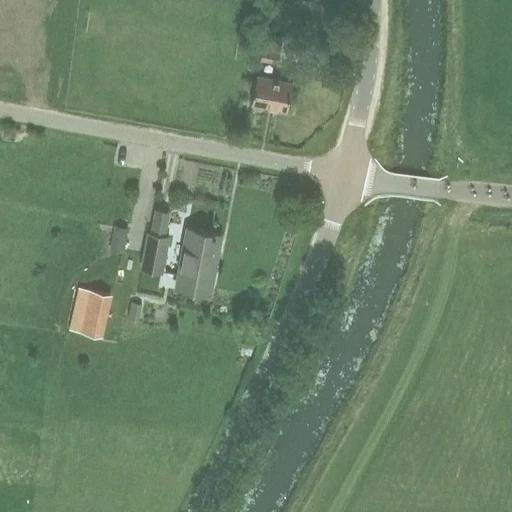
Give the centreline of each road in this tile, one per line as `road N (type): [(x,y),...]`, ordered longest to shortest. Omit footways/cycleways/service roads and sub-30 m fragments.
road 1 (tertiary): [(198,511),(322,262),(350,174)]
road 2 (unclassified): [(350,174),(0,109)]
road 3 (tertiary): [(350,174),(375,0)]
road 4 (tertiary): [(511,194),(350,174)]
